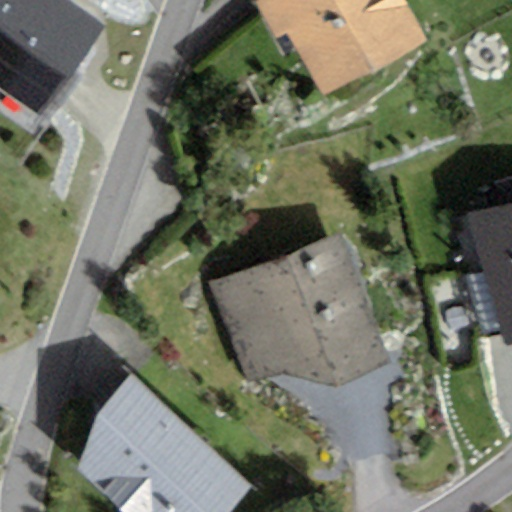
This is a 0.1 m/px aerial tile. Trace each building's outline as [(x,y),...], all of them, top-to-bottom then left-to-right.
[(72,0),(0,0),(0,88),(43,119),(109,26),(72,0)] [(260,0),(254,4),(275,41),(288,33),(324,97),(429,39),(407,0),(260,0)] [(511,347),(511,202),(467,215),(504,349),(511,347)] [(389,365),(345,233),(209,284),(248,388),(282,373),(334,390),(389,365)] [(228,511),(251,488),(133,376),(98,419),(79,471),(120,511),(228,511)]
